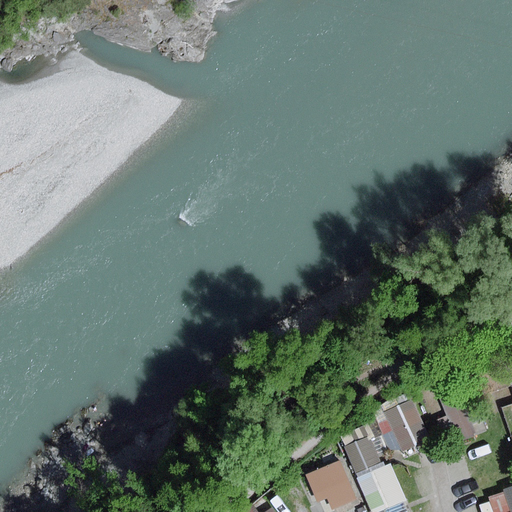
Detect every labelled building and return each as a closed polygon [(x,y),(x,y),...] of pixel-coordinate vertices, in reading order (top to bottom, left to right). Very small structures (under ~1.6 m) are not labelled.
[(511,386),(500,353),(478,361),(490,395),(511,386)] [(468,386),(441,397),(448,416),(436,421),(444,441),(455,437),(458,444),(486,432),(468,386)] [(413,400),(384,414),(403,452),(431,438),(413,400)] [(342,462),(306,476),(317,503),(329,499),(333,510),(357,500),(342,462)] [(391,464),(358,478),(371,511),(373,511),(405,499),(391,464)] [(504,493),(490,497),(494,511),(511,511),(511,487),(503,490),(504,493)] [(280,511),(276,504),(262,511),(259,511),(254,502),(237,511),(280,511)]
